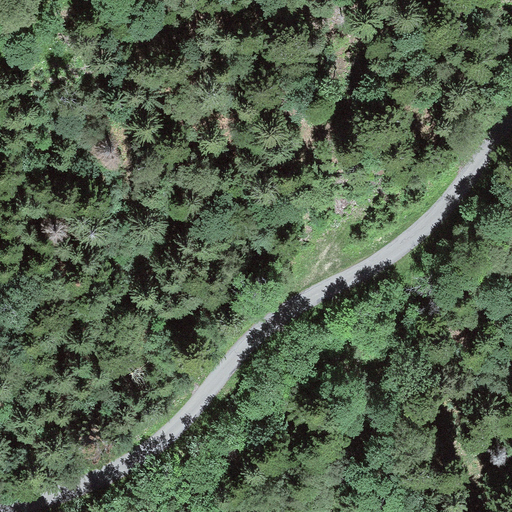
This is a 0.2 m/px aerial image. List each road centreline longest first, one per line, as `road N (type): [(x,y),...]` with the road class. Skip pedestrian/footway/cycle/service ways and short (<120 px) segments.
road 1 (unclassified): [(511,120),(431,220),(373,266),(276,317),(161,440),(81,487),(6,511)]
road 2 (track): [(431,220),(381,375)]
road 3 (track): [(320,511),(381,375)]
